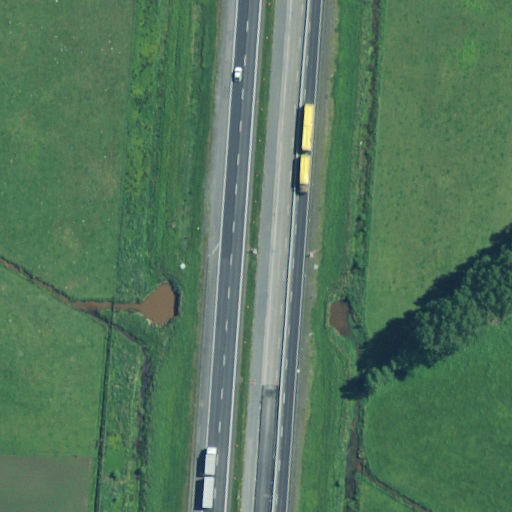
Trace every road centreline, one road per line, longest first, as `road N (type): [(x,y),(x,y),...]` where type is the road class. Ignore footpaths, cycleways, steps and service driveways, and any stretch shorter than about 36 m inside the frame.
road 1 (motorway): [(218,511),(259,0)]
road 2 (motorway): [(313,0),(273,511)]
